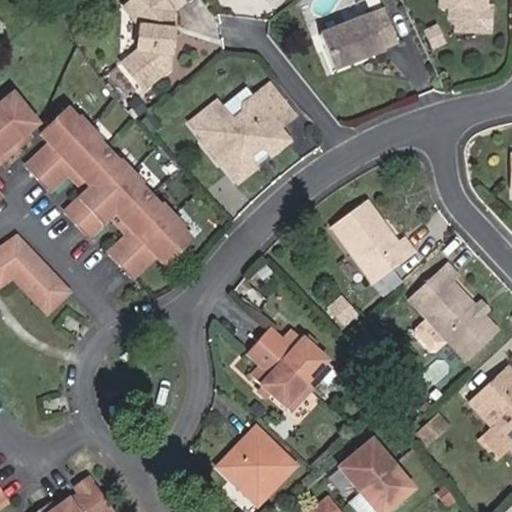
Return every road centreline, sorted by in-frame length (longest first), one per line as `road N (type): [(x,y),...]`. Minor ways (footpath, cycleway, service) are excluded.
road 1 (residential): [(353,159),(256,234),(180,319)]
road 2 (residential): [(131,323),(23,212),(0,230)]
road 3 (residential): [(353,159),(260,38),(234,29)]
road 4 (residential): [(168,463),(192,434),(205,388),(197,337),(180,319)]
road 5 (residential): [(440,126),(465,204),(511,256)]
road 6 (residential): [(131,323),(108,338),(86,389),(91,419),(109,446)]
road 7 (residential): [(0,424),(30,469),(109,446)]
